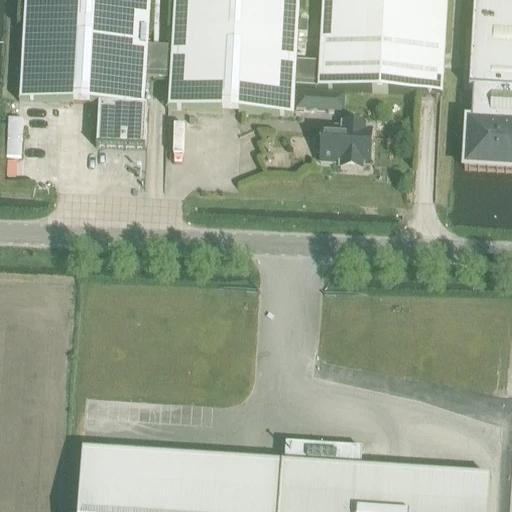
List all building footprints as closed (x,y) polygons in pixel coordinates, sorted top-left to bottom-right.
[(148,28),(146,28),(147,0),(28,0),(28,23),(25,23),(20,104),(100,109),(144,111),(146,78),(147,46),(148,28)] [(298,34),(295,34),(296,0),(176,0),(175,28),(172,27),(171,47),(147,46),(146,78),(170,80),(168,109),(293,116),(295,86),(297,52),(298,34)] [(296,65),(295,86),(317,87),(317,92),(442,99),(447,0),(322,0),(319,66),(296,65)] [(463,171),(511,174),(511,0),(473,0),(469,91),(473,91),(471,123),(466,123),(463,171)] [(312,113),(313,94),(297,93),(296,112),(312,113)] [(147,153),(149,112),(144,111),(100,109),(98,150),(147,153)] [(343,130),(322,129),(321,140),(318,140),(316,142),(315,152),(317,154),(321,154),(320,165),(341,166),(340,171),(362,172),(363,167),(370,168),(372,132),(364,132),(365,127),(342,125),(343,130)] [(487,511),(490,480),(361,472),(362,451),(286,446),(284,467),(197,461),(198,453),(107,447),(107,455),(83,454),(78,511),(487,511)]
